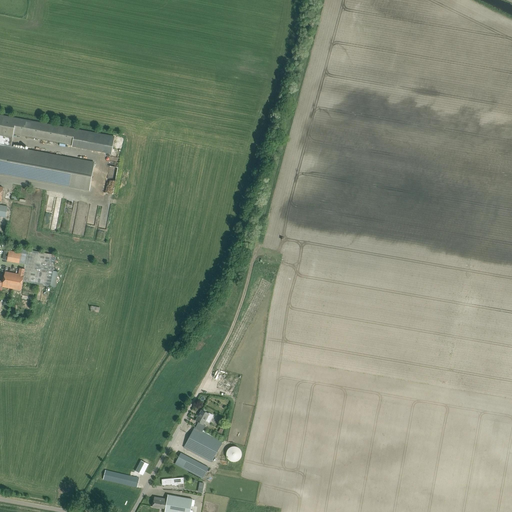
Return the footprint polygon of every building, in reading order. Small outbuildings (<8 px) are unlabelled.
[(0,145),(11,147),(13,138),(14,134),(112,152),(115,137),(0,115),(0,145)] [(0,173),(89,190),(95,163),(11,147),(0,145),(0,173)] [(28,250),(25,269),(24,275),(25,275),(23,282),(50,287),(56,255),(28,250)] [(9,251),(8,256),(7,261),(19,263),(21,253),(9,251)] [(4,282),(3,287),(22,291),(23,282),(25,275),(24,275),(25,269),(20,268),(19,274),(5,272),(3,281),(4,282)] [(196,421),(198,422),(204,424),(206,421),(209,423),(213,415),(209,413),(208,414),(205,412),(206,411),(203,410),(202,411),(202,410),(196,421)] [(204,424),(198,422),(196,427),(195,427),(184,447),(212,462),(222,443),(203,432),(207,425),(204,424)] [(232,462),(234,462),(235,462),(236,462),(237,461),(238,461),(239,460),(240,459),(241,458),(242,457),(242,455),(242,454),(242,453),(242,452),(241,451),(241,450),(240,449),(239,448),(238,447),(237,447),(235,446),(234,446),(233,446),(231,447),(230,447),(229,448),(228,449),(228,450),(227,451),(227,452),(226,453),(226,454),(226,456),(227,457),(227,458),(228,459),(229,460),(230,461),(231,461),(232,462)] [(175,464),(182,468),(188,457),(181,453),(175,464)] [(143,474),(147,464),(139,461),(135,471),(143,474)] [(103,479),(137,487),(139,478),(105,470),(103,479)] [(167,499),(165,509),(164,511),(190,511),(193,499),(168,495),(167,499)] [(153,507),(165,509),(167,499),(154,497),(153,507)]
